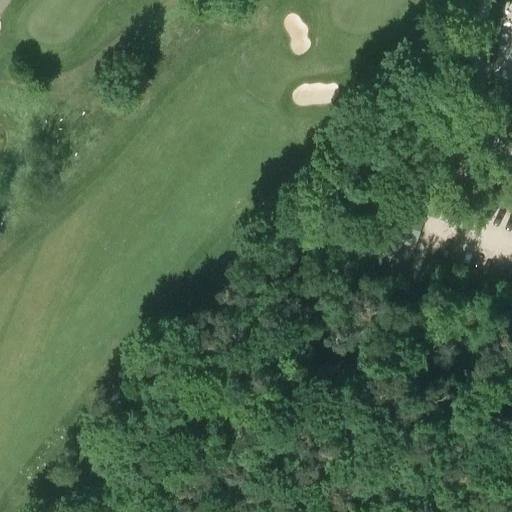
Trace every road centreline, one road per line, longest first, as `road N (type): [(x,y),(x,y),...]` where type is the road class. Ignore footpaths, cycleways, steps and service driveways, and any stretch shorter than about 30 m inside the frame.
road 1 (track): [(511,156),(488,128),(475,91),(483,0)]
road 2 (track): [(173,0),(120,13),(84,13),(46,0)]
